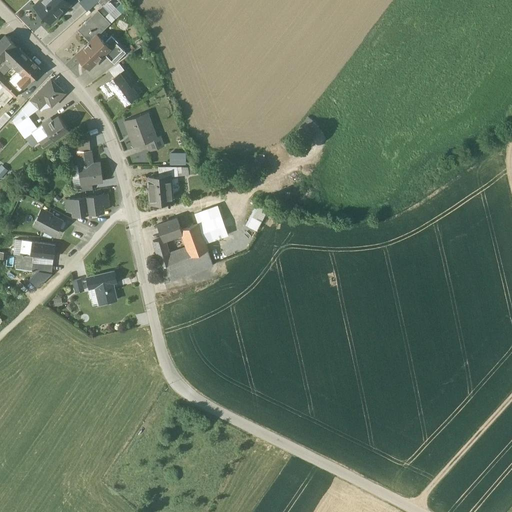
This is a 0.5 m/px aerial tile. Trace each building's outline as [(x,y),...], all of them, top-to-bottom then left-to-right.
[(39,0),(35,4),(50,20),(60,11),(55,7),(62,0),(39,0)] [(98,0),(88,0),(83,5),(88,10),(99,0),(98,0)] [(28,4),(17,15),(36,34),(47,24),(28,4)] [(98,9),(78,29),(90,42),(97,35),(111,22),(98,9)] [(5,35),(0,40),(0,60),(1,59),(15,45),(5,35)] [(105,44),(97,35),(90,42),(77,54),(83,60),(85,59),(91,66),(104,53),(109,48),(105,44)] [(125,54),(110,39),(105,44),(109,48),(104,53),(114,65),(125,54)] [(15,45),(1,59),(5,63),(6,62),(19,48),(15,45)] [(19,48),(6,62),(11,67),(13,65),(19,71),(30,59),(19,48)] [(41,70),(30,59),(19,71),(23,75),(21,78),(27,84),(41,70)] [(118,63),(108,70),(113,76),(119,71),(120,71),(122,70),(118,63)] [(113,76),(100,86),(108,96),(115,90),(125,103),(137,94),(120,71),(119,71),(113,76)] [(51,77),(31,97),(40,106),(47,99),(52,104),(65,91),(51,77)] [(19,92),(8,81),(3,86),(14,97),(19,92)] [(147,111),(126,120),(136,145),(149,140),(158,137),(157,136),(147,111)] [(0,127),(10,117),(4,112),(0,116),(0,127)] [(27,115),(15,125),(19,130),(32,121),(27,115)] [(58,115),(52,119),(51,117),(42,123),(49,133),(53,139),(54,139),(68,129),(58,115)] [(32,121),(19,130),(25,136),(32,130),(37,127),(32,121)] [(37,127),(32,130),(39,139),(49,133),(42,123),(37,127)] [(39,139),(38,140),(43,146),(53,139),(49,133),(39,139)] [(158,137),(149,140),(153,149),(164,144),(160,134),(157,136),(158,137)] [(76,149),(75,140),(67,140),(68,150),(76,149)] [(79,152),(80,170),(94,168),(92,150),(89,151),(79,152)] [(186,164),(186,151),(170,151),(170,163),(186,164)] [(178,166),(159,166),(159,176),(171,175),(171,176),(178,176),(178,166)] [(94,168),(80,170),(81,182),(104,180),(103,167),(94,168)] [(159,176),(149,177),(151,193),(150,193),(151,203),(170,201),(169,189),(172,189),(171,176),(171,175),(159,176)] [(107,194),(86,197),(88,213),(101,211),(101,210),(103,209),(103,205),(109,204),(107,194)] [(86,197),(65,199),(67,210),(72,209),(73,214),(76,213),(76,214),(88,213),(86,197)] [(246,224),(257,230),(267,210),(256,205),(246,224)] [(61,220),(42,211),(35,225),(53,234),(61,220)] [(220,214),(198,222),(205,242),(228,234),(220,214)] [(177,217),(158,224),(163,238),(165,238),(181,232),(182,232),(181,228),(177,217)] [(198,222),(181,228),(182,232),(181,232),(186,246),(188,255),(208,249),(205,242),(198,222)] [(163,238),(153,241),(156,249),(167,245),(165,238),(163,238)] [(32,241),(23,240),(20,268),(31,269),(32,262),(33,254),(30,254),(32,241)] [(55,244),(32,241),(30,254),(33,254),(53,256),(55,244)] [(167,245),(156,249),(159,263),(164,282),(174,278),(170,261),(168,252),(167,245)] [(186,246),(168,252),(170,261),(188,255),(186,246)] [(188,255),(170,261),(174,278),(213,264),(208,249),(188,255)] [(52,265),(53,256),(33,254),(32,262),(43,263),(52,265)] [(43,263),(32,262),(31,269),(40,270),(42,271),(43,263)] [(52,265),(43,263),(42,271),(51,272),(52,265)] [(31,279),(38,287),(51,274),(51,272),(42,271),(40,270),(31,279)] [(114,271),(87,277),(89,288),(95,287),(99,303),(116,299),(113,283),(116,282),(114,271)] [(81,279),(73,280),(76,292),(83,290),(81,279)]
